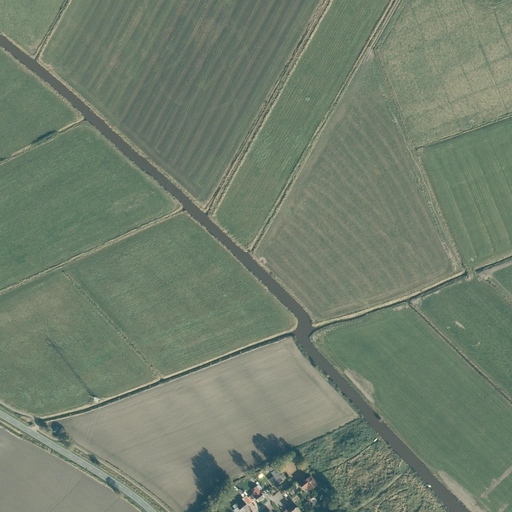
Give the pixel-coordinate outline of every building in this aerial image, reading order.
[(273,477),(268,480),(273,488),(282,482),(279,477),(282,475),(278,469),(271,473),(273,477)] [(316,487),(310,477),(298,486),(302,492),(307,489),(309,492),(316,487)] [(264,498),(260,494),(254,499),(258,503),(264,498)] [(246,511),(249,510),(242,501),(236,505),(238,507),(232,511),(233,511),(242,511),(244,511),(246,511)] [(301,511),(295,503),(285,510),(286,511),(301,511)]
